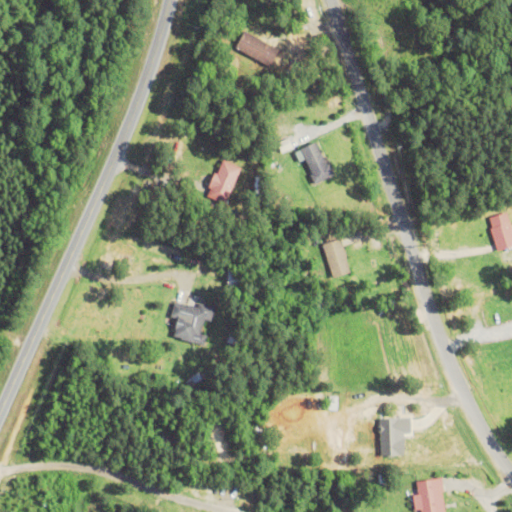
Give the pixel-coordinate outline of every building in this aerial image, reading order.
[(472,13),(469,9),(459,15),(462,19),(472,13)] [(299,52),(282,36),(259,61),(276,77),(299,52)] [(312,183),(331,174),(314,141),(295,150),(312,183)] [(203,195),(224,204),(239,167),(219,159),(203,195)] [(485,214),(494,250),(511,245),(511,237),(505,209),(485,214)] [(348,271),(338,236),(319,242),(330,277),(348,271)] [(211,308),(175,300),(167,337),(202,345),(205,333),(199,332),(202,319),(209,320),(211,308)] [(369,460),(392,456),(386,425),(364,428),(369,460)] [(442,511),(440,476),(412,478),(414,511),(419,511),(442,511)]
